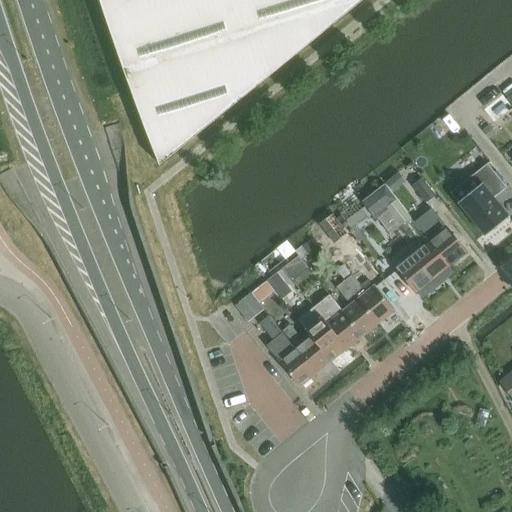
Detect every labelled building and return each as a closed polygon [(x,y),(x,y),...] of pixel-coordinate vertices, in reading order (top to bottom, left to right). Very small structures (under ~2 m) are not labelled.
[(100,0),(160,166),(364,0),(100,0)] [(511,104),(505,95),(486,111),(494,122),(511,108),(511,104)] [(476,174),(451,194),(485,237),(510,217),(476,174)] [(423,179),(413,187),(425,203),(436,196),(423,179)] [(385,185),(370,197),(384,214),(389,210),(402,227),(412,219),(385,185)] [(376,220),(384,214),(370,197),(362,202),(376,220)] [(348,219),(355,229),(370,218),(364,208),(348,219)] [(431,243),(450,267),(467,252),(439,220),(422,232),(431,243)] [(417,294),(450,267),(431,243),(397,270),(417,294)] [(299,257),(287,266),(297,279),(309,270),(299,257)] [(279,273),(267,282),(274,290),(286,281),(279,273)] [(345,283),(378,325),(395,311),(375,287),(374,288),(368,281),(361,287),(352,276),(345,283)] [(275,291),(267,282),(252,294),(259,304),(275,291)] [(363,337),(378,325),(345,283),(337,289),(351,306),(343,312),(363,337)] [(259,304),(252,294),(237,307),(249,322),(264,310),(259,304)] [(329,295),(313,308),(347,350),(363,337),(343,312),(329,295)] [(313,308),(298,321),(312,338),(332,362),(347,350),(313,308)] [(300,388),(316,375),(283,333),(282,333),(271,320),(263,326),(281,346),(273,352),(281,362),(280,363),(300,388)] [(316,375),(332,362),(312,338),(304,344),(291,326),(283,333),(316,375)] [(511,376),(502,385),(511,396),(511,376)] [(390,455),(412,483),(419,477),(398,449),(390,455)]
